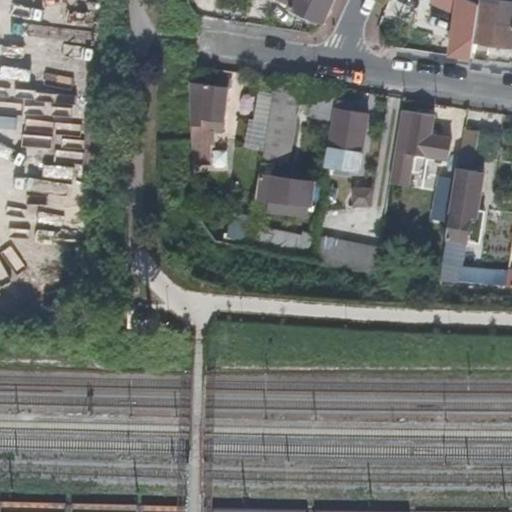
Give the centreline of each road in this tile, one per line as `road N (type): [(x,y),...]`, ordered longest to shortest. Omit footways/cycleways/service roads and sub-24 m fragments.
road 1 (residential): [(340,61),(511,88)]
road 2 (residential): [(340,61),(203,41)]
